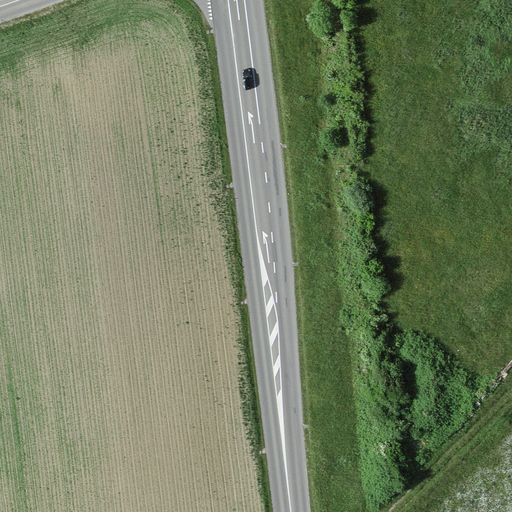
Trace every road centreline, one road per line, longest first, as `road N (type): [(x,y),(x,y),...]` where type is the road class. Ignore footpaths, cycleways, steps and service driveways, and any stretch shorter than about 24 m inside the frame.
road 1 (tertiary): [(291,511),(234,0)]
road 2 (track): [(397,511),(511,398)]
